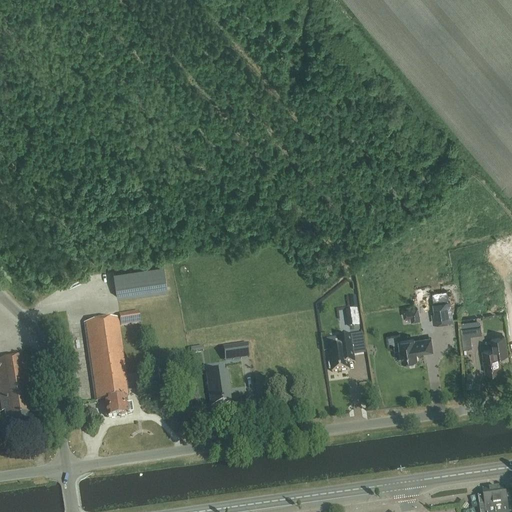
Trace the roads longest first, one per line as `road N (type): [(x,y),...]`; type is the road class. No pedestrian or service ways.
road 1 (unclassified): [(65,467),(511,405)]
road 2 (primary): [(196,511),(403,482)]
road 3 (tertiary): [(65,467),(43,341),(0,293)]
